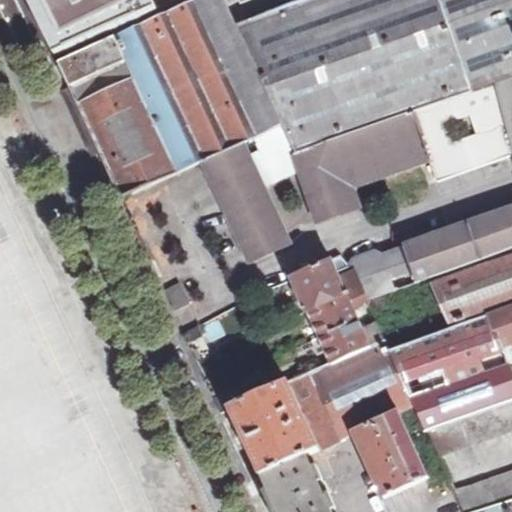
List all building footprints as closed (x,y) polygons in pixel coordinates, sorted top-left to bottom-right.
[(26,0),(53,54),(156,7),(152,0),(26,0)] [(511,0),(312,0),(241,26),(229,0),(201,0),(61,63),(60,63),(123,199),(206,162),(244,145),(282,128),(291,150),(412,110),(488,82),(511,75),(511,0)] [(511,75),(488,82),(510,157),(511,164),(511,75)] [(488,82),(412,110),(429,164),(435,182),(510,157),(488,82)] [(429,164),(412,110),(291,150),(298,172),(316,224),(363,208),(356,189),(429,164)] [(282,128),(244,145),(264,188),(298,172),(282,128)] [(250,158),(244,145),(206,162),(253,262),(290,244),(264,188),(250,158)] [(202,206),(216,237),(229,231),(215,200),(202,206)] [(511,245),(511,203),(401,242),(402,245),(414,283),(511,245)] [(371,299),(414,283),(402,245),(382,252),(374,248),(350,259),(355,267),(365,287),(371,299)] [(511,254),(430,282),(448,326),(511,306),(511,254)] [(332,257),(287,276),(307,315),(365,287),(355,267),(340,275),(332,257)] [(374,305),(371,299),(365,287),(307,315),(316,337),(362,323),(358,312),(362,310),(374,305)] [(511,306),(448,326),(392,347),(418,405),(430,433),(432,432),(511,403),(511,360),(506,345),(511,343),(511,306)] [(388,336),(379,316),(362,323),(316,337),(329,365),(389,339),(388,336)] [(202,325),(207,342),(224,337),(219,320),(202,325)] [(262,477),(263,477),(310,455),(359,432),(402,413),(418,405),(392,347),(389,339),(329,365),(230,408),(262,477)] [(511,403),(432,432),(444,458),(511,433),(511,403)] [(402,413),(359,432),(387,498),(431,478),(402,413)] [(263,477),(278,511),(336,511),(310,455),(263,477)] [(511,471),(459,490),(468,511),(480,511),(511,501),(511,471)] [(511,511),(511,501),(480,511),(511,511)]
